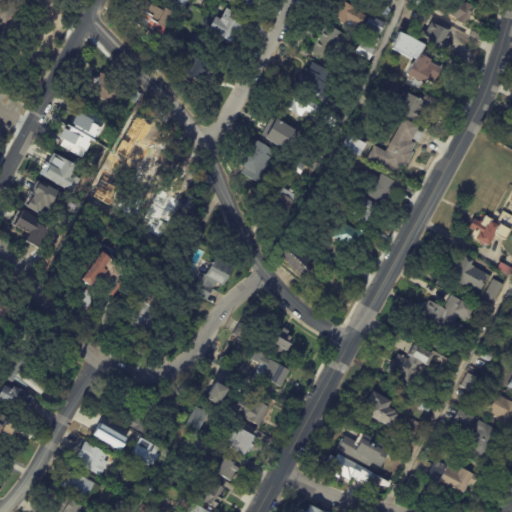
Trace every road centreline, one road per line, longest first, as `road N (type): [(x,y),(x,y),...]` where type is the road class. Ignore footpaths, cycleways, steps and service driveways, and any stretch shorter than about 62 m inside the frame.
road 1 (tertiary): [(511,3),(475,112),(257,511)]
road 2 (residential): [(88,19),(206,138),(263,271),(352,344)]
road 3 (residential): [(0,248),(94,358),(133,375),(183,363),(263,271)]
road 4 (residential): [(88,19),(0,188)]
road 5 (residential): [(94,358),(35,477),(0,509)]
road 6 (residential): [(286,0),(206,138)]
road 7 (residential): [(280,471),(327,495),(397,511)]
